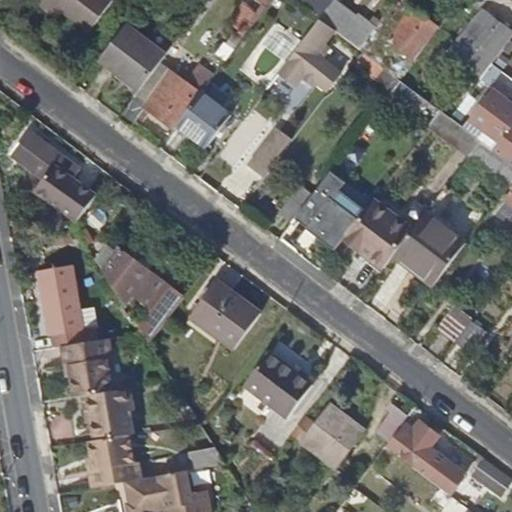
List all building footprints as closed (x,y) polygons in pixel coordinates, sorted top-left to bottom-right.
[(49,0),(93,31),(114,2),(112,0),(49,0)] [(294,0),(322,21),(335,4),(335,3),(330,0),(294,0)] [(383,33),(416,59),(441,26),(407,2),(383,33)] [(344,11),(335,4),(322,21),(325,23),(331,28),(344,11)] [(454,55),(483,77),(493,64),(511,38),(511,31),(487,12),(454,55)] [(317,55),(336,31),(331,28),(325,23),(322,21),(304,45),(310,51),(297,67),(330,92),(342,75),(317,55)] [(168,56),(128,26),(102,60),(142,91),(168,56)] [(356,65),(376,80),(385,69),(366,54),(356,65)] [(202,62),(192,77),(205,86),(215,71),(202,62)] [(376,80),(393,94),(402,82),(385,69),(376,80)] [(392,96),(407,107),(417,93),(402,82),(393,94),(392,96)] [(147,110),(174,131),(180,123),(192,108),(161,83),(146,102),(138,97),(121,119),(133,128),(147,110)] [(511,103),(493,90),(470,121),(485,133),(493,124),(506,135),(494,151),(511,164),(511,103)] [(235,114),(205,91),(192,108),(180,123),(210,145),(235,114)] [(407,107),(419,116),(429,102),(417,93),(407,107)] [(419,116),(432,126),(443,113),(429,102),(419,116)] [(244,149),(266,123),(253,113),(232,139),(244,149)] [(278,128),(268,140),(275,146),(285,133),(278,128)] [(57,209),(77,224),(95,200),(72,184),(81,172),(29,133),(13,155),(44,181),(43,183),(65,199),(57,209)] [(250,165),(265,177),(294,140),(285,133),(275,146),(268,140),(250,165)] [(315,197),(298,219),(338,250),(344,241),(356,226),(360,220),(335,200),(343,190),(348,183),(333,172),(327,181),(315,197)] [(281,215),(294,224),(315,197),(302,188),(281,215)] [(511,196),(506,204),(496,217),(511,228),(511,196)] [(344,241),(384,271),(398,253),(414,232),(375,202),(356,226),(344,241)] [(398,253),(438,283),(468,243),(428,214),(414,232),(398,253)] [(124,240),(102,268),(137,324),(172,278),(124,240)] [(40,274),(52,337),(86,330),(74,268),(40,274)] [(190,293),(175,281),(139,327),(143,333),(151,345),(186,300),(190,293)] [(219,284),(193,320),(235,352),(261,316),(219,284)] [(438,330),(454,343),(457,341),(473,320),(474,319),(457,307),(438,330)] [(487,332),(473,320),(457,341),(471,352),(487,332)] [(75,398),(88,396),(96,443),(132,436),(137,435),(129,388),(115,391),(106,340),(66,347),(75,398)] [(245,384),(275,408),(301,374),(294,370),(269,352),(245,384)] [(297,365),(294,370),(301,374),(304,371),(297,365)] [(316,380),(304,371),(301,374),(314,384),(316,380)] [(288,418),(314,384),(301,374),(275,408),(288,418)] [(389,442),(408,417),(392,405),(388,410),(391,412),(376,432),(389,442)] [(323,416),(311,433),(296,452),(330,477),(357,442),(323,416)] [(311,433),(300,424),(285,443),(296,452),(311,433)] [(413,468),(432,483),(440,489),(447,494),(462,475),(447,463),(427,449),(438,436),(422,424),(414,434),(404,427),(388,449),(413,468)] [(174,433),(181,472),(188,471),(227,464),(203,427),(174,433)] [(96,443),(91,444),(99,488),(117,485),(140,480),(132,436),(96,443)] [(511,475),(487,456),(473,474),(503,496),(511,484),(511,475)] [(140,480),(117,485),(121,511),(164,511),(166,511),(211,511),(208,491),(192,494),(188,471),(181,472),(140,480)] [(480,510),(482,511),(500,511),(486,502),(480,510)]
